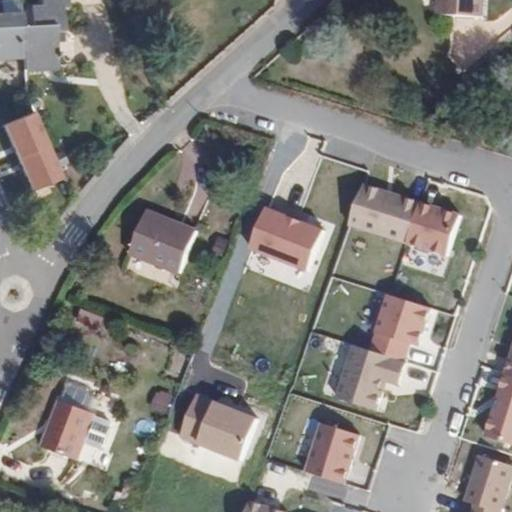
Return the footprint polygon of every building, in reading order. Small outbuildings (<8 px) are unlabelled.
[(31,40),(28,0),(0,0),(0,32),(0,42),(31,40)] [(28,0),(31,40),(32,54),(63,52),(61,15),(69,14),(68,0),(28,0)] [(441,0),(441,12),(482,14),(482,0),(441,0)] [(39,109),(5,119),(26,190),(60,180),(39,109)] [(465,211),(368,186),(357,232),(453,257),(465,211)] [(312,271),(329,228),(270,204),(253,247),(312,271)] [(183,278),(200,233),(144,212),(127,256),(183,278)] [(442,304),(400,292),(386,339),(427,352),(442,304)] [(363,342),(342,404),(383,417),(403,355),(363,342)] [(69,379),(62,396),(85,405),(92,389),(69,379)] [(156,407),(162,388),(148,384),(142,403),(156,407)] [(92,416),(94,411),(58,399),(41,446),(77,459),(83,441),(92,416)] [(490,453),(501,417),(486,412),(474,448),(490,453)] [(99,447),(108,422),(92,416),(83,441),(99,447)] [(367,432),(328,422),(311,482),(350,493),(367,432)]
